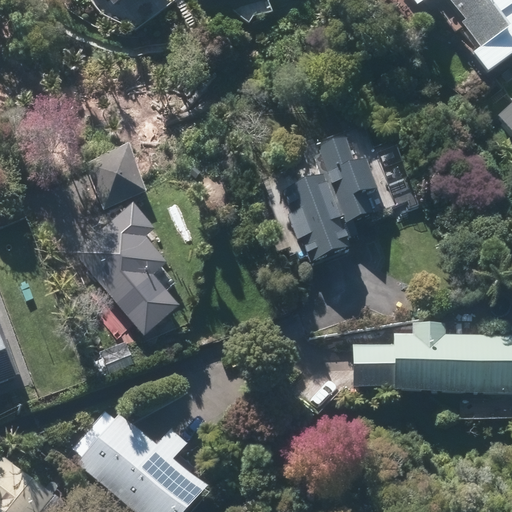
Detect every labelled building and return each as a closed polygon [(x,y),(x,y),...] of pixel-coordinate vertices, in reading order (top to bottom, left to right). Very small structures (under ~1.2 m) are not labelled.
[(127,0),(110,0),(117,8),(127,0)] [(268,0),(257,0),(239,6),(245,23),(274,14),(268,0)] [(511,0),(418,0),(423,6),(431,0),(451,0),(467,21),(462,25),(481,50),(473,56),(487,75),(511,57),(511,0)] [(511,107),(499,120),(511,132),(511,107)] [(367,131),(318,151),(347,220),(396,200),(367,131)] [(325,177),(280,192),(305,263),(349,248),(325,177)] [(136,209),(78,256),(134,326),(169,297),(151,275),(166,263),(146,239),(155,232),(136,209)] [(0,387),(17,382),(0,331),(0,387)] [(355,345),(354,391),(511,393),(511,336),(397,334),(397,345),(355,345)] [(114,415),(75,467),(134,511),(193,511),(211,489),(176,463),(189,445),(169,430),(157,447),(114,415)] [(44,511),(54,500),(10,464),(0,476),(0,511),(44,511)]
